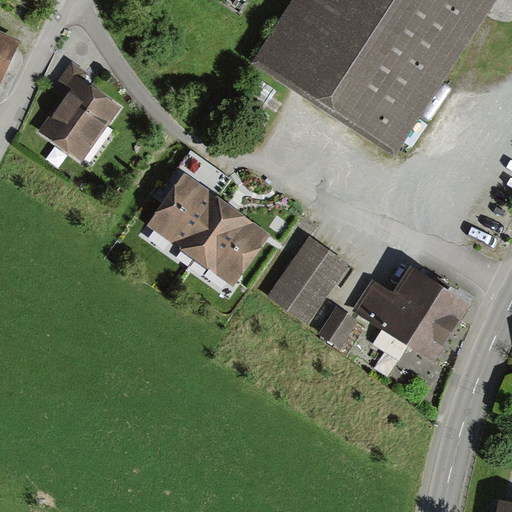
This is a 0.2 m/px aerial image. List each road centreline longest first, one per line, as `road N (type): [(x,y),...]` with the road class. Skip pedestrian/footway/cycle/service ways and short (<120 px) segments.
road 1 (tertiary): [(443,511),(462,424),(511,300)]
road 2 (residential): [(68,0),(0,144)]
